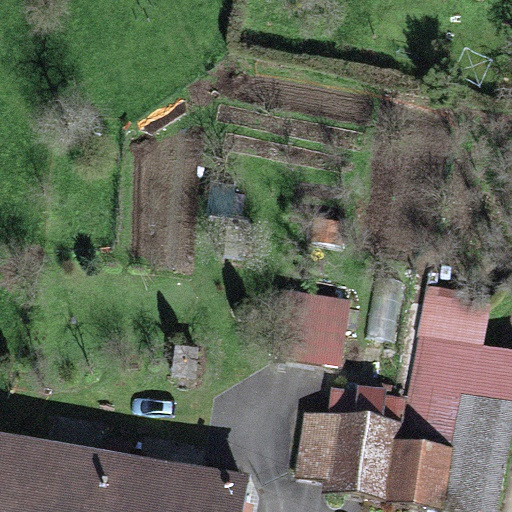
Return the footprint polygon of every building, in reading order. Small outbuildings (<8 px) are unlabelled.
[(437,511),(487,511),(511,360),(511,357),(475,352),(484,300),(425,290),(402,432),(375,427),(380,397),(327,388),(322,419),(308,417),(299,475),(329,480),(327,492),(438,510),(437,511)] [(282,291),(271,357),(334,367),(345,301),(282,291)] [(195,343),(190,372),(210,375),(215,346),(195,343)] [(0,467),(0,511),(144,511),(153,471),(135,467),(139,442),(102,435),(97,460),(5,442),(0,467)] [(144,511),(241,511),(246,488),(153,471),(144,511)]
